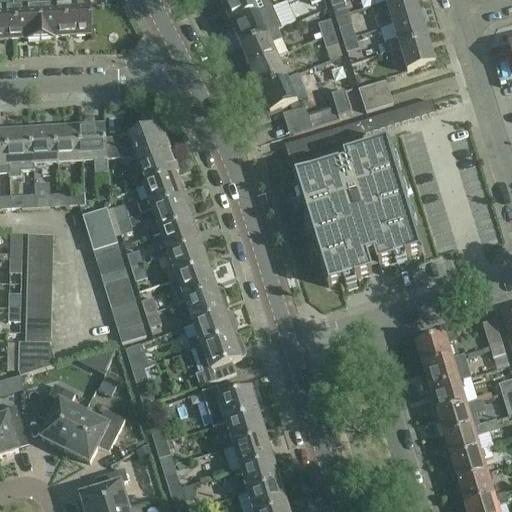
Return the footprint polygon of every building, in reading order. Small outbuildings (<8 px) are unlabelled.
[(0,0),(0,42),(13,42),(11,0),(0,0)] [(38,41),(37,8),(36,0),(11,0),(13,42),(25,42),(38,41)] [(62,7),(61,0),(52,0),(53,7),(37,8),(38,41),(53,40),(53,39),(63,39),(62,7)] [(61,0),(62,7),(63,39),(89,38),(87,5),(75,6),(74,0),(61,0)] [(231,28),(258,16),(270,10),(264,0),(234,0),(221,6),(231,28)] [(342,0),(329,0),(332,10),(344,6),(342,0)] [(369,0),(351,6),(354,15),(382,7),(379,0),(369,0)] [(393,28),(422,19),(415,0),(401,0),(386,5),(393,28)] [(268,38),(267,36),(258,16),(231,28),(241,50),(268,38)] [(422,19),(393,28),(397,42),(387,45),(389,54),(400,51),(429,42),(422,19)] [(386,20),(356,27),(359,38),(389,32),(386,20)] [(322,40),(334,36),(330,23),(318,27),(322,40)] [(343,43),(355,39),(351,27),(339,30),(343,43)] [(278,60),(277,59),(272,46),(280,42),(281,40),(278,32),(267,36),(268,38),(241,50),(250,72),(278,60)] [(334,36),(322,40),(326,52),(338,48),(334,36)] [(355,39),(343,43),(347,55),(359,51),(355,39)] [(429,42),(400,51),(407,74),(436,66),(429,42)] [(287,82),(298,77),(288,54),(277,59),(278,60),(250,72),(260,94),(287,82)] [(287,82),(260,94),(270,116),(297,104),(287,82)] [(313,105),(327,99),(319,82),(305,89),(313,105)] [(362,103),(389,95),(386,83),(359,92),(362,103)] [(331,98),(336,111),(338,119),(351,115),(344,94),(331,98)] [(389,95),(362,103),(366,115),(393,107),(389,95)] [(426,119),(436,115),(433,105),(432,103),(422,106),(426,119)] [(426,119),(422,106),(414,109),(418,121),(426,119)] [(418,121),(414,109),(406,111),(410,124),(418,121)] [(339,123),(338,119),(336,111),(308,120),(312,131),(339,123)] [(410,124),(406,111),(398,114),(402,126),(410,124)] [(390,116),(394,129),(399,127),(402,126),(398,114),(390,116)] [(382,119),(386,131),(394,129),(390,116),(382,119)] [(374,121),(378,134),(386,131),(382,119),(374,121)] [(366,124),(369,136),(378,134),(374,121),(366,124)] [(358,126),(361,139),(369,136),(366,124),(358,126)] [(350,129),(353,141),(361,139),(358,126),(350,129)] [(147,188),(178,177),(159,128),(129,139),(106,141),(107,163),(138,161),(147,188)] [(341,131),(345,144),(353,141),(350,129),(341,131)] [(9,169),(7,136),(5,136),(5,133),(2,131),(0,130),(0,177),(10,177),(9,169)] [(80,132),(82,165),(94,164),(95,176),(108,175),(107,163),(106,141),(105,131),(80,132)] [(333,134),(337,146),(345,144),(341,131),(333,134)] [(82,165),(80,132),(55,134),(57,166),(82,165)] [(57,166),(55,134),(31,135),(33,168),(57,166)] [(325,136),(329,149),(337,146),(333,134),(325,136)] [(33,168),(31,135),(7,136),(9,169),(33,168)] [(329,149),(325,136),(317,139),(321,151),(329,149)] [(309,141),(313,154),(321,151),(317,139),(309,141)] [(313,154),(309,141),(301,144),(305,156),(313,154)] [(297,159),(305,156),(301,144),(293,146),(297,159)] [(285,149),(289,161),(292,160),(297,159),(293,146),(285,149)] [(324,159),(294,168),(298,180),(295,181),(300,196),(303,195),(306,206),(303,207),(308,223),(311,222),(314,232),(311,233),(316,249),(319,248),(322,259),(319,260),(328,289),(343,284),(343,286),(345,285),(344,283),(355,280),(355,282),(357,281),(357,280),(371,276),(368,264),(377,261),(379,268),(394,263),(395,264),(396,263),(396,262),(406,258),(407,260),(408,260),(408,259),(422,254),(413,224),(410,225),(407,215),(409,214),(405,198),(402,199),(398,189),(401,188),(396,172),(393,173),(390,162),(393,161),(388,146),(345,159),(347,165),(328,171),(324,159)] [(141,216),(152,212),(182,201),(180,194),(184,192),(179,179),(178,177),(147,188),(148,191),(145,192),(148,201),(137,205),(141,216)] [(71,209),(80,209),(99,208),(98,195),(70,197),(71,209)] [(35,199),(35,211),(49,210),(49,198),(35,199)] [(35,211),(35,199),(21,200),(22,212),(35,211)] [(194,220),(192,215),(190,208),(187,206),(184,207),(182,201),(152,212),(160,235),(190,224),(193,223),(194,220)] [(80,209),(83,219),(82,219),(86,232),(109,225),(105,212),(100,214),(99,208),(80,209)] [(117,225),(128,222),(124,208),(113,212),(117,225)] [(463,228),(480,224),(477,209),(460,212),(463,228)] [(56,212),(57,223),(76,221),(75,211),(56,212)] [(0,223),(18,225),(19,216),(0,214),(0,223)] [(128,222),(117,225),(121,239),(132,235),(128,222)] [(190,224),(160,235),(168,257),(199,246),(190,224)] [(89,242),(112,235),(109,225),(86,232),(89,242)] [(93,254),(116,247),(112,235),(89,242),(93,254)] [(9,263),(21,263),(22,238),(10,238),(9,263)] [(29,251),(53,251),(53,239),(29,239),(29,251)] [(175,281),(207,269),(199,246),(168,257),(170,260),(165,262),(169,272),(165,273),(169,284),(176,282),(175,281)] [(97,266),(120,259),(116,247),(93,254),(97,266)] [(29,263),(53,263),(53,251),(29,251),(29,263)] [(131,272),(142,268),(138,255),(127,258),(131,272)] [(100,277),(123,269),(120,259),(97,266),(100,277)] [(21,263),(9,263),(9,276),(21,277),(21,263)] [(52,276),(53,263),(29,263),(28,275),(52,276)] [(142,268),(131,272),(135,285),(147,282),(142,268)] [(104,289),(126,281),(123,269),(100,277),(104,289)] [(185,303),(216,292),(207,269),(175,281),(176,282),(176,284),(178,283),(185,303)] [(52,288),(52,276),(28,275),(28,287),(52,288)] [(126,281),(104,289),(107,299),(130,292),(126,281)] [(52,288),(28,287),(28,300),(52,300),(52,288)] [(194,326),(224,315),(221,307),(224,305),(226,302),(222,292),(219,291),(216,292),(185,303),(194,326)] [(111,311),(133,304),(130,292),(107,299),(111,311)] [(8,312),(20,312),(21,297),(9,297),(8,312)] [(27,311),(51,312),(52,300),(28,300),(27,311)] [(145,318),(157,314),(153,301),(141,305),(145,318)] [(114,323),(137,315),(133,304),(111,311),(114,323)] [(51,324),(51,312),(27,311),(27,323),(51,324)] [(20,312),(8,312),(8,325),(20,325),(20,312)] [(157,314),(145,318),(149,331),(161,328),(157,314)] [(233,339),(232,338),(229,330),(233,328),(235,325),(231,315),(228,314),(224,315),(194,326),(199,339),(188,343),(192,354),(195,353),(233,339)] [(118,335),(141,327),(137,315),(114,323),(118,335)] [(51,335),(51,324),(27,323),(27,335),(51,335)] [(488,350),(502,346),(495,323),(481,327),(488,350)] [(141,327),(118,335),(122,347),(145,340),(141,327)] [(51,335),(27,335),(26,346),(25,346),(25,347),(50,348),(51,335)] [(423,370),(452,361),(448,347),(456,345),(453,335),(416,347),(423,370)] [(241,362),(241,361),(238,353),(241,352),(243,349),(239,339),(236,338),(233,339),(195,353),(203,375),(195,378),(200,390),(236,377),(232,366),(241,362)] [(25,347),(25,346),(0,346),(0,359),(7,360),(19,360),(19,347),(25,347)] [(502,346),(488,350),(491,362),(505,357),(502,346)] [(50,348),(25,347),(19,347),(19,360),(7,360),(7,374),(18,374),(19,379),(57,368),(50,348)] [(133,376),(144,373),(156,368),(155,364),(148,366),(143,350),(139,347),(125,352),(129,363),(133,376)] [(463,358),(452,361),(423,370),(426,381),(421,382),(424,394),(459,384),(470,381),(463,358)] [(144,373),(133,376),(137,390),(148,386),(144,373)] [(502,396),(511,392),(511,383),(499,387),(502,396)] [(228,426),(258,417),(251,393),(241,396),(238,384),(217,391),(220,402),(228,426)] [(459,384),(424,394),(425,395),(430,393),(437,416),(466,407),(459,384)] [(65,454),(84,417),(69,409),(75,398),(54,388),(41,415),(52,420),(41,442),(65,454)] [(511,392),(502,396),(505,405),(511,403),(511,392)] [(473,430),(478,429),(475,417),(484,414),(480,403),(466,407),(437,416),(444,439),(473,430)] [(0,421),(0,459),(18,454),(13,436),(24,433),(16,409),(5,412),(7,419),(0,421)] [(84,417),(65,454),(90,466),(100,445),(111,451),(125,424),(105,414),(99,424),(84,417)] [(235,450),(265,440),(258,417),(228,426),(235,450)] [(473,430),(444,439),(451,462),(480,453),(476,440),(499,433),(496,423),(478,429),(473,430)] [(155,448),(166,445),(162,431),(151,435),(155,448)] [(242,473),(272,464),(265,440),(235,450),(242,473)] [(166,445),(155,448),(159,462),(171,458),(166,445)] [(149,450),(149,447),(136,454),(140,465),(153,461),(149,450)] [(480,453),(451,462),(459,485),(487,476),(483,462),(492,459),(490,450),(480,453)] [(249,496),(280,487),(272,464),(242,473),(246,486),(235,490),(238,499),(249,496)] [(169,495),(181,492),(173,468),(162,471),(165,482),(169,495)] [(84,511),(128,511),(121,487),(127,485),(124,473),(100,480),(103,492),(81,499),(84,511)] [(487,476),(459,485),(465,508),(494,499),(487,476)] [(280,487),(249,496),(253,511),(282,511),(287,511),(280,487)] [(181,492),(169,495),(174,508),(185,505),(181,492)] [(466,511),(497,511),(497,509),(508,505),(505,495),(494,499),(465,508),(466,511)]
